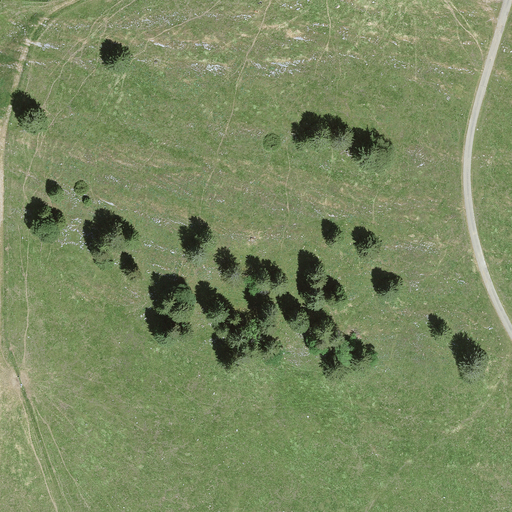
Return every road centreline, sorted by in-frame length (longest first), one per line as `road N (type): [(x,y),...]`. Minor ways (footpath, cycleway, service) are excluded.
road 1 (unclassified): [(509,0),(467,157),(479,251),(511,330)]
road 2 (track): [(0,232),(3,138),(24,49),(40,20),(72,0)]
